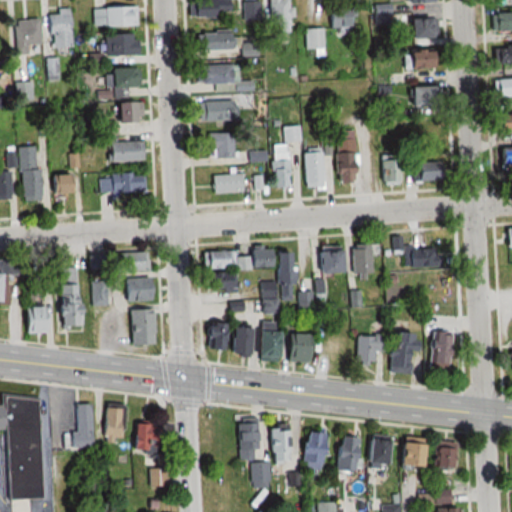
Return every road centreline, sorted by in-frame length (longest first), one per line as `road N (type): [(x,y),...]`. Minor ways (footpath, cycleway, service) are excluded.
road 1 (secondary): [(511,415),(0,358)]
road 2 (residential): [(0,237),(511,201)]
road 3 (residential): [(491,511),(463,0)]
road 4 (tertiary): [(190,511),(165,0)]
